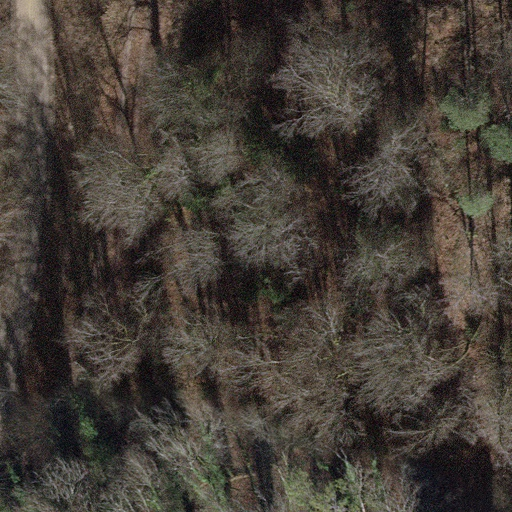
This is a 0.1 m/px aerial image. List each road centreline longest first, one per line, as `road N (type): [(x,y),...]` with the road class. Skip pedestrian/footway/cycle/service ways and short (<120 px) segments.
road 1 (track): [(155,0),(118,263),(65,409),(0,508)]
road 2 (track): [(33,0),(29,256),(0,358)]
